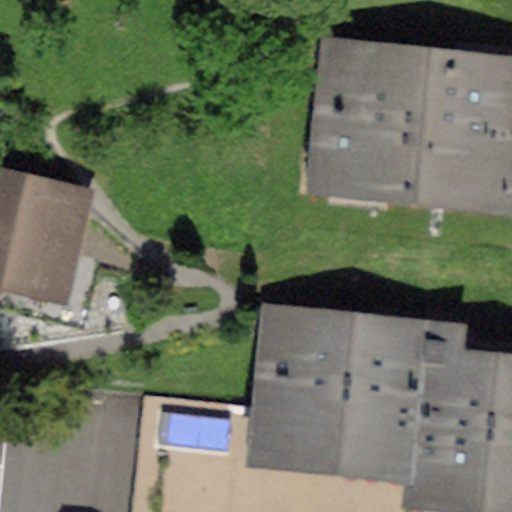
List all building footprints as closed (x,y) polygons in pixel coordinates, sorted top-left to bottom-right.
[(511,61),(338,44),(326,164),(509,183),(511,155),(511,61)] [(0,295),(83,317),(100,247),(64,238),(76,190),(0,171),(0,295)] [(269,421),(267,436),(412,450),(425,328),(427,328),(427,325),(280,310),(271,398),(269,421)] [(409,475),(511,485),(511,358),(444,352),(447,330),(427,328),(425,328),(412,450),(409,475)] [(151,385),(137,511),(247,511),(257,420),(269,421),(271,398),(151,385)]
